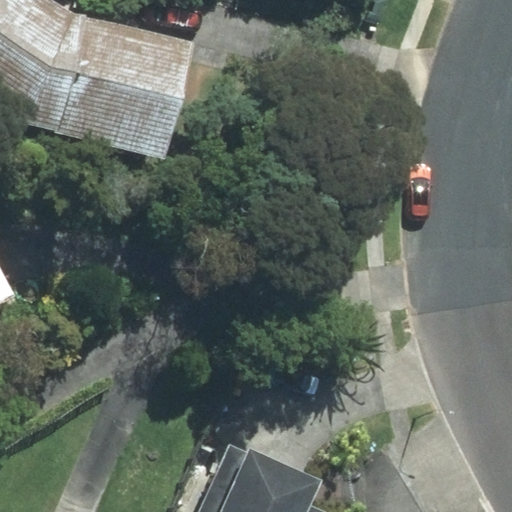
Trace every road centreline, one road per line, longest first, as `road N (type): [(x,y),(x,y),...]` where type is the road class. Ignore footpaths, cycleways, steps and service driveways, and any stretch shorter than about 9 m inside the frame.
road 1 (residential): [(511,438),(487,394),(466,262),(472,165),(511,32)]
road 2 (unknown): [(487,394),(400,511)]
